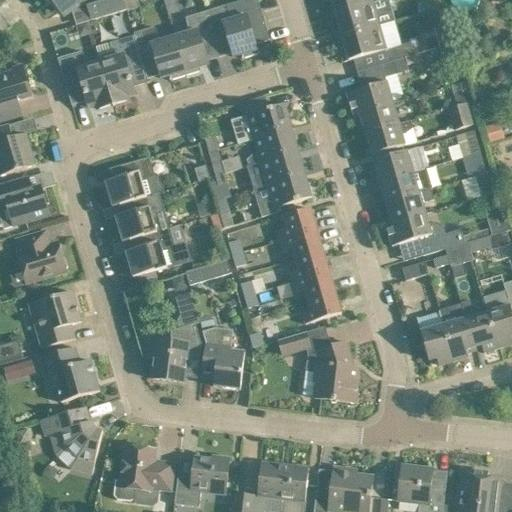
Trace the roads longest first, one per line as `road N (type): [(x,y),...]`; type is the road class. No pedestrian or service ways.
road 1 (residential): [(395,429),(363,437),(151,405),(128,379),(67,171),(73,155)]
road 2 (residential): [(396,400),(394,362),(306,66)]
road 3 (residential): [(73,155),(171,121),(186,102),(306,66)]
road 4 (residential): [(73,155),(35,26)]
